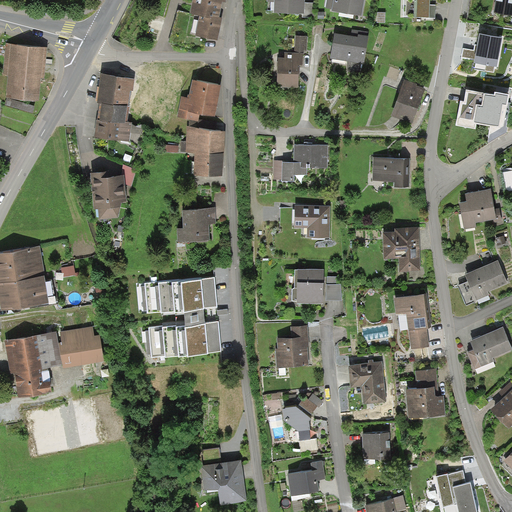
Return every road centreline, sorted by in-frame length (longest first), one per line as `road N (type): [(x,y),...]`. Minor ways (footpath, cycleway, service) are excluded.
road 1 (residential): [(228,56),(229,196),(262,511)]
road 2 (residential): [(429,187),(461,397),(507,511)]
road 3 (residential): [(456,0),(429,187)]
road 4 (tertiary): [(0,207),(92,42)]
road 5 (residential): [(324,325),(348,511)]
road 6 (residential): [(303,132),(269,131),(249,119),(235,2)]
road 7 (residential): [(228,56),(118,55),(92,42)]
